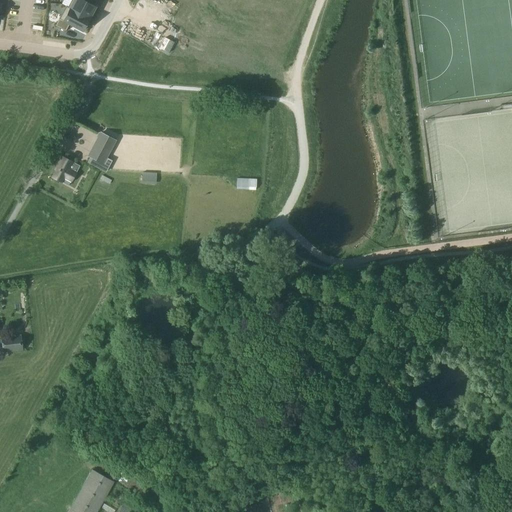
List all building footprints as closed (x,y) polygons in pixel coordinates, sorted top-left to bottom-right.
[(71,0),(67,7),(88,19),(95,6),(84,1),(84,0),(71,0)] [(65,6),(55,26),(65,31),(69,24),(82,31),(88,19),(67,7),(65,6)] [(191,52),(196,7),(185,6),(181,51),(191,52)] [(209,39),(208,48),(220,49),(221,40),(209,39)] [(258,67),(260,47),(229,43),(228,53),(232,54),(231,63),(245,65),(258,67)] [(163,57),(160,79),(190,83),(193,61),(163,57)] [(231,66),(204,65),(203,78),(230,80),(231,66)] [(77,103),(74,110),(79,112),(82,105),(77,103)] [(99,135),(85,161),(97,167),(111,141),(110,141),(99,135)] [(64,177),(71,180),(78,167),(71,164),(72,161),(62,156),(56,167),(57,168),(52,177),(61,181),(64,177)] [(157,172),(142,172),(142,183),(156,184),(157,172)] [(249,178),(237,177),(236,186),(248,186),(249,178)] [(3,351),(21,349),(20,336),(2,338),(3,351)] [(91,469),(67,511),(97,511),(114,481),(91,469)]
